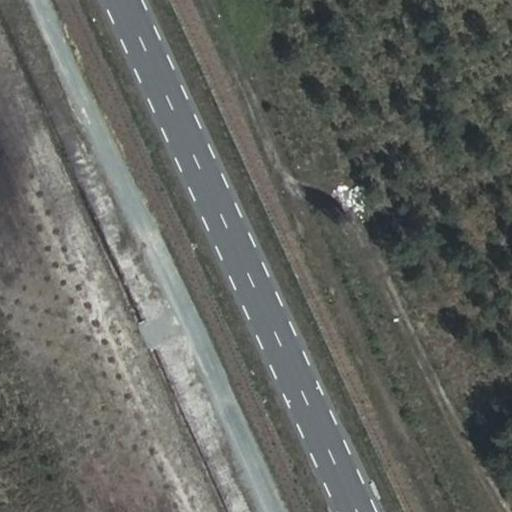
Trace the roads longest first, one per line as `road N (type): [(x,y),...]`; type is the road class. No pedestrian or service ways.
road 1 (track): [(212,0),(295,183),(316,189),(359,227),(511,499)]
road 2 (primary): [(359,511),(126,0)]
road 3 (track): [(46,0),(278,511)]
